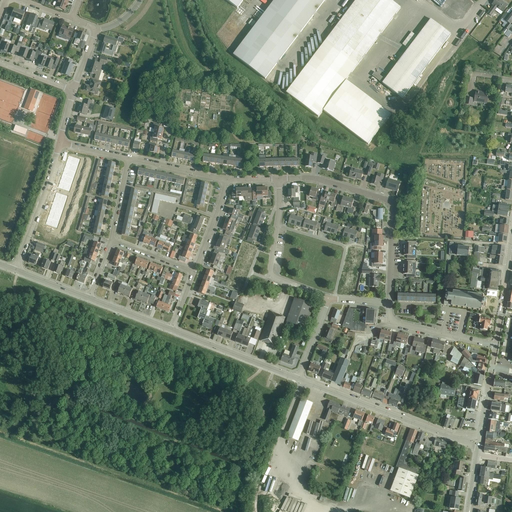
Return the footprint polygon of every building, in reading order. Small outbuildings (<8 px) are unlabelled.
[(57,0),(57,3),(54,2),(53,3),(53,5),(53,6),(64,10),(66,4),(67,4),(68,0),(57,0)] [(225,0),(237,9),(243,0),(225,0)] [(325,0),(274,0),(270,7),(233,55),(265,79),(325,0)] [(392,114),(346,80),(400,8),(390,0),(356,0),(286,93),(318,117),(323,111),(369,145),(392,114)] [(493,6),(488,14),(491,16),(497,8),(503,12),(508,6),(499,0),(495,0),(492,5),(493,6)] [(21,11),(14,9),(11,16),(15,18),(21,21),(24,12),(21,11)] [(507,13),(501,21),(504,24),(502,26),(505,28),(505,29),(502,33),(505,35),(508,31),(510,28),(511,26),(511,25),(511,22),(511,12),(510,16),(507,13)] [(36,20),(37,16),(30,14),(26,25),(29,27),(30,26),(33,27),(33,28),(36,29),(39,21),(36,20)] [(44,20),(41,19),(38,28),(44,31),(45,29),(51,31),(54,23),(48,21),(48,20),(44,19),(44,20)] [(375,72),(372,76),(402,99),(451,35),(431,19),(385,80),(375,72)] [(62,26),(59,34),(63,35),(62,38),(66,39),(66,38),(70,39),(73,30),(70,29),(62,26)] [(403,43),(408,47),(417,35),(412,31),(403,43)] [(75,33),(73,38),(75,39),(73,44),(78,46),(78,47),(83,49),(86,43),(83,41),(86,34),(79,32),(78,34),(75,33)] [(106,37),(104,42),(104,44),(103,44),(100,52),(113,56),(114,52),(116,53),(118,46),(116,46),(118,41),(106,37)] [(2,38),(0,43),(3,45),(2,48),(0,50),(1,51),(1,52),(5,54),(6,52),(7,53),(10,45),(11,41),(5,39),(2,38)] [(10,45),(7,53),(13,55),(15,52),(16,50),(18,51),(21,45),(22,42),(18,41),(18,43),(16,47),(10,45)] [(21,45),(18,51),(21,52),(20,54),(19,57),(26,59),(29,51),(30,49),(24,46),(21,45)] [(35,54),(29,51),(26,59),(27,60),(27,61),(31,62),(32,61),(32,62),(34,57),(37,58),(39,52),(36,51),(35,54)] [(39,52),(37,58),(40,59),(39,61),(38,65),(38,66),(42,68),(43,67),(44,67),(47,59),(48,56),(42,54),(42,53),(39,52)] [(47,59),(44,67),(50,70),(52,67),(52,65),(56,66),(59,59),(58,59),(55,58),(54,59),(48,56),(47,59)] [(293,68),(295,70),(294,71),(296,72),(307,61),(303,57),(293,68)] [(72,61),(65,59),(64,62),(65,63),(61,74),(69,77),(73,65),(71,64),(72,61)] [(93,61),(91,67),(102,70),(105,61),(100,59),(99,63),(93,61)] [(102,70),(91,67),(90,73),(95,75),(94,79),(99,80),(102,70)] [(86,86),(84,90),(93,93),(94,91),(97,92),(100,82),(92,80),(89,87),(86,86)] [(39,92),(31,89),(26,102),(34,106),(39,92)] [(487,103),(488,94),(484,93),(483,94),(480,93),(480,92),(476,91),(474,101),(482,103),(482,102),(487,103)] [(80,104),(78,113),(86,115),(88,108),(90,108),(92,101),(86,100),(85,105),(80,104)] [(105,113),(103,118),(112,121),(116,109),(109,107),(107,113),(105,113)] [(21,126),(16,124),(15,125),(13,131),(14,131),(25,136),(28,129),(22,127),(21,127),(21,126)] [(150,128),(149,132),(154,133),(163,135),(164,129),(160,128),(161,125),(154,124),(153,129),(150,128)] [(82,135),(84,128),(78,127),(79,126),(76,125),(74,133),(82,135)] [(89,129),(84,128),(82,135),(90,136),(91,131),(94,132),(95,126),(90,125),(89,129)] [(163,135),(154,133),(154,136),(151,135),(150,141),(157,143),(158,140),(162,140),(163,135)] [(151,150),(150,153),(158,154),(160,149),(156,148),(157,145),(149,143),(148,149),(151,150)] [(312,153),(311,157),(307,156),(305,167),(312,167),(313,160),(316,161),(317,154),(312,153)] [(511,155),(496,153),(496,155),(501,156),(504,157),(509,158),(508,161),(511,161),(511,155)] [(323,169),(333,172),(335,163),(323,159),(324,157),(320,155),(317,163),(323,165),(324,167),(323,169)] [(66,162),(78,166),(80,160),(68,156),(67,159),(66,162)] [(500,161),(500,165),(504,166),(504,169),(503,171),(511,172),(511,163),(509,163),(502,162),(500,161)] [(64,169),(75,172),(78,166),(66,162),(65,166),(65,167),(64,169)] [(368,168),(365,176),(370,177),(372,169),(374,164),(369,163),(368,168)] [(352,168),(349,177),(354,178),(354,177),(361,179),(364,172),(352,168)] [(62,175),(73,179),(75,172),(64,169),(64,170),(63,171),(62,175)] [(511,172),(503,171),(500,170),(500,173),(510,174),(509,180),(511,180),(511,172)] [(377,178),(374,177),(371,184),(378,186),(379,182),(383,183),(385,175),(378,173),(377,178)] [(60,181),(71,185),(73,179),(62,175),(61,179),(60,180),(60,181)] [(400,183),(389,179),(386,188),(391,190),(397,192),(400,183)] [(502,186),(502,190),(507,191),(507,190),(511,190),(511,181),(508,181),(505,180),(504,187),(502,186)] [(59,184),(58,188),(63,190),(69,192),(71,185),(60,181),(59,183),(59,184)] [(262,197),(262,188),(257,188),(253,189),(253,199),(257,199),(257,197),(262,197)] [(262,188),(262,197),(266,197),(266,199),(271,198),(271,191),(268,191),(268,188),(262,188)] [(293,202),(294,206),(300,205),(299,201),(299,194),(298,194),(298,188),(292,188),(292,191),(289,191),(289,198),(293,198),(293,202)] [(318,190),(312,188),(309,197),(313,198),(313,199),(318,201),(320,194),(317,194),(318,190)] [(237,192),(232,192),(232,200),(239,200),(239,201),(242,201),(242,197),(242,189),(236,189),(237,192)] [(248,189),(242,189),(242,197),(242,201),(246,201),(245,199),(248,199),(248,201),(252,201),(252,191),(248,191),(248,189)] [(54,197),(54,199),(65,203),(67,196),(56,192),(55,197),(54,197)] [(320,202),(319,206),(324,208),(326,201),(329,202),(331,194),(326,192),(325,195),(322,194),(320,202)] [(331,194),(329,202),(331,202),(330,206),(336,207),(338,200),(335,200),(336,195),(331,194)] [(346,207),(349,199),(343,197),(341,204),(339,204),(336,211),(342,212),(344,207),(346,207)] [(493,197),(492,203),(496,203),(499,204),(498,207),(497,207),(497,206),(493,206),(492,209),(508,211),(508,210),(509,205),(502,204),(502,201),(496,200),(497,198),(493,197)] [(53,201),(52,205),(63,209),(65,203),(54,199),(53,200),(53,201)] [(97,205),(106,207),(108,201),(98,199),(96,205),(97,205)] [(349,199),(346,207),(349,208),(347,213),(353,215),(355,208),(352,207),(354,201),(349,199)] [(50,210),(50,212),(61,215),(63,209),(52,205),(50,209),(50,210)] [(231,218),(242,222),(244,216),(239,214),(239,215),(237,214),(238,212),(230,209),(228,214),(232,215),(231,218)] [(259,209),(256,217),(264,220),(266,215),(263,214),(265,211),(259,209)] [(508,211),(492,209),(492,212),(496,213),(497,212),(498,212),(497,215),(507,217),(508,212),(507,212),(508,211)] [(373,213),(373,214),(373,215),(374,215),(374,216),(374,217),(375,217),(375,218),(375,223),(376,223),(376,228),(384,228),(384,227),(385,227),(385,223),(382,223),(383,214),(384,214),(384,210),(378,210),(378,211),(374,211),(374,212),(373,213)] [(49,214),(48,218),(59,222),(61,215),(50,212),(49,213),(49,214)] [(293,225),(296,217),(287,214),(286,219),(289,220),(288,223),(293,225)] [(184,215),(182,218),(202,225),(204,219),(198,217),(196,220),(195,219),(195,220),(192,219),(192,218),(184,215)] [(104,218),(97,217),(93,216),(92,219),(96,220),(96,223),(103,224),(104,218)] [(202,225),(182,218),(177,216),(176,219),(181,221),(190,224),(191,223),(193,224),(193,225),(194,226),(193,229),(191,228),(190,232),(196,234),(197,231),(199,232),(202,225)] [(256,217),(253,225),(258,227),(259,226),(261,227),(264,220),(256,217)] [(304,219),(296,217),(293,225),(300,227),(301,224),(302,224),(304,219)] [(453,228),(457,228),(458,218),(447,217),(446,231),(452,231),(453,228)] [(48,218),(45,224),(50,226),(55,228),(57,228),(58,225),(59,222),(48,218)] [(226,219),(225,224),(232,227),(235,228),(238,220),(231,218),(230,220),(226,219)] [(166,219),(164,225),(171,228),(173,222),(167,219),(166,219)] [(312,222),(304,219),(302,224),(304,225),(303,227),(310,230),(312,222)] [(312,222),(310,230),(315,231),(316,228),(319,229),(321,224),(312,222)] [(330,233),(333,224),(323,222),(322,227),(325,228),(324,231),(330,233)] [(225,224),(223,229),(226,230),(225,233),(231,235),(231,233),(232,233),(233,231),(234,231),(235,228),(232,227),(225,224)] [(333,224),(330,233),(336,235),(337,232),(340,233),(342,227),(333,224)] [(253,225),(250,233),(258,236),(260,229),(258,228),(258,227),(253,225)] [(507,235),(508,227),(500,226),(499,234),(507,235)] [(351,230),(342,227),(340,233),(343,234),(343,236),(349,238),(351,230)] [(351,230),(349,238),(355,240),(355,238),(359,238),(360,233),(351,230)] [(374,238),(374,242),(375,242),(383,242),(383,236),(382,236),(382,230),(372,230),(372,238),(374,238)] [(149,245),(152,238),(153,235),(147,233),(148,232),(144,231),(143,235),(146,236),(143,243),(149,245)] [(258,236),(250,233),(247,241),(252,243),(253,240),(256,241),(258,236)] [(83,238),(82,242),(85,243),(87,239),(93,241),(94,238),(91,237),(88,235),(85,234),(83,237),(83,238)] [(189,240),(195,243),(198,237),(191,234),(190,237),(184,235),(183,238),(189,240)] [(501,244),(506,244),(507,236),(492,234),(488,234),(488,236),(498,237),(497,243),(501,244)] [(218,242),(226,245),(228,240),(230,240),(231,238),(224,235),(223,238),(220,236),(218,242)] [(158,240),(152,238),(149,245),(155,247),(158,240)] [(157,248),(163,250),(166,241),(166,240),(160,238),(158,241),(159,241),(157,248)] [(193,248),(195,243),(183,238),(182,241),(188,243),(187,246),(193,248)] [(166,241),(163,250),(168,252),(169,252),(171,246),(173,246),(174,244),(171,243),(166,241)] [(404,250),(412,250),(413,245),(416,245),(416,242),(408,241),(408,244),(404,244),(404,250)] [(95,242),(93,248),(99,251),(101,245),(95,242)] [(226,245),(218,242),(216,247),(221,249),(220,252),(226,254),(228,255),(230,251),(224,249),(226,245)] [(372,243),(372,250),(379,250),(381,250),(381,247),(383,247),(383,242),(375,242),(375,243),(372,243)] [(450,243),(449,255),(455,256),(469,257),(470,251),(472,251),(472,249),(469,249),(469,248),(453,246),(454,244),(450,243)] [(351,259),(359,261),(363,248),(354,245),(351,259)] [(187,246),(185,251),(191,254),(193,248),(187,246)] [(247,246),(244,260),(253,262),(256,249),(247,246)] [(492,250),(491,255),(496,255),(503,256),(505,247),(497,246),(493,246),(492,250)] [(99,251),(93,248),(90,254),(97,256),(99,251)] [(185,251),(182,250),(178,260),(185,262),(187,259),(189,260),(191,254),(185,251)] [(379,250),(372,250),(372,251),(372,253),(374,253),(374,259),(382,259),(383,253),(379,253),(379,250)] [(416,250),(412,250),(404,250),(404,256),(407,256),(407,258),(416,259),(416,250)] [(117,251),(115,257),(122,259),(124,253),(117,251)] [(226,254),(220,252),(218,256),(214,254),(212,259),(220,262),(221,259),(224,260),(226,254)] [(35,257),(32,256),(29,263),(36,265),(40,255),(36,253),(35,257)] [(85,258),(84,261),(90,264),(92,261),(95,262),(97,256),(90,254),(90,253),(88,256),(86,256),(85,258)] [(503,257),(490,255),(489,259),(496,260),(495,265),(502,266),(503,257)] [(115,257),(113,263),(116,264),(115,266),(118,268),(119,267),(120,263),(123,264),(124,260),(122,259),(115,257)] [(141,267),(143,260),(137,258),(135,265),(141,267)] [(212,259),(210,264),(214,266),(213,268),(220,271),(223,263),(220,262),(212,259)] [(382,259),(374,259),(374,261),(372,261),(371,264),(371,267),(381,267),(381,264),(382,264),(382,259)] [(44,260),(41,267),(48,270),(51,262),(44,260)] [(143,260),(141,267),(147,269),(149,263),(143,260)] [(243,260),(238,274),(246,277),(251,263),(243,260)] [(403,269),(416,269),(416,261),(407,260),(407,263),(404,263),(403,269)] [(349,261),(348,274),(357,275),(358,261),(349,261)] [(56,265),(54,272),(60,274),(61,271),(62,272),(65,263),(62,262),(60,266),(56,265)] [(154,272),(157,266),(151,264),(149,270),(154,272)] [(157,266),(154,272),(160,274),(163,268),(157,266)] [(68,270),(66,277),(72,279),(73,276),(74,276),(76,270),(73,269),(72,272),(68,270)] [(82,272),(79,270),(76,276),(79,278),(78,281),(84,284),(87,277),(88,274),(90,270),(86,269),(85,273),(84,275),(84,276),(81,275),(82,272)] [(416,269),(403,269),(403,275),(407,275),(407,278),(415,278),(416,269)] [(495,280),(500,281),(501,273),(498,273),(498,271),(491,269),(490,273),(489,279),(495,280)] [(118,271),(114,270),(112,275),(108,273),(107,277),(115,280),(118,271)] [(205,276),(212,278),(214,272),(207,270),(205,276)] [(183,276),(177,273),(174,272),(172,275),(168,274),(167,273),(166,274),(163,273),(161,278),(165,279),(168,280),(169,277),(180,282),(183,276)] [(237,274),(232,287),(241,291),(246,278),(237,274)] [(347,275),(344,288),(353,290),(356,277),(347,275)] [(370,275),(369,287),(378,287),(378,283),(380,283),(380,275),(370,275)] [(205,276),(203,281),(210,284),(212,278),(205,276)] [(169,277),(168,280),(173,282),(172,285),(171,285),(170,289),(176,292),(178,287),(178,288),(180,282),(169,277)] [(495,280),(489,279),(488,279),(488,278),(484,277),(481,277),(481,279),(480,282),(487,283),(487,281),(489,281),(488,291),(497,292),(498,291),(500,281),(495,280)] [(106,281),(103,288),(110,290),(113,283),(106,281)] [(210,284),(203,281),(201,287),(207,290),(210,291),(213,292),(214,292),(215,289),(212,288),(212,287),(209,286),(210,284)] [(118,282),(116,288),(119,290),(118,293),(123,296),(127,287),(121,285),(121,284),(118,282)] [(136,289),(133,295),(136,296),(135,300),(141,302),(144,294),(139,291),(140,286),(137,285),(136,288),(136,289)] [(127,287),(123,296),(129,298),(131,294),(133,295),(136,288),(133,287),(133,288),(133,289),(127,287)] [(207,290),(201,287),(199,293),(205,296),(207,290)] [(464,308),(468,309),(469,309),(473,309),(473,310),(474,310),(474,309),(479,310),(478,311),(479,311),(479,310),(481,311),(482,311),(481,310),(482,307),(484,308),(484,305),(485,306),(486,306),(485,305),(486,302),(487,302),(486,301),(485,302),(484,302),(485,299),(483,299),(483,296),(484,296),(483,295),(483,296),(481,296),(481,295),(476,295),(476,294),(475,295),(471,294),(471,293),(470,293),(470,294),(466,293),(465,292),(465,293),(460,292),(461,292),(460,292),(455,292),(455,291),(455,292),(446,290),(445,296),(445,299),(444,306),(445,306),(445,305),(447,305),(446,307),(448,307),(448,306),(450,306),(450,307),(451,307),(451,306),(453,306),(452,307),(453,307),(453,306),(458,307),(458,308),(458,307),(463,308),(463,309),(464,308)] [(170,291),(168,296),(165,295),(162,303),(159,302),(156,308),(162,310),(170,291)] [(170,291),(162,310),(169,313),(171,306),(168,305),(172,296),(175,297),(176,293),(170,291)] [(144,294),(141,302),(147,304),(148,302),(153,304),(157,296),(151,294),(150,296),(144,294)] [(295,299),(287,322),(306,329),(314,305),(295,299)] [(201,309),(208,311),(210,305),(200,301),(198,305),(199,306),(199,307),(201,309)] [(234,303),(232,309),(241,313),(244,305),(235,301),(234,303)] [(208,311),(201,309),(198,317),(204,319),(203,320),(204,320),(203,323),(206,325),(206,327),(210,328),(214,319),(206,316),(208,311)] [(360,332),(362,311),(349,309),(344,324),(343,326),(350,329),(350,331),(360,332)] [(332,318),(330,322),(335,324),(337,320),(339,315),(342,316),(343,313),(341,312),(335,310),(331,318),(332,318)] [(366,311),(362,311),(360,332),(365,332),(366,324),(374,325),(375,311),(367,310),(366,311)] [(275,347),(285,317),(270,311),(260,341),(275,347)] [(480,330),(487,331),(488,327),(489,328),(490,325),(491,325),(492,320),(480,318),(481,316),(478,315),(476,326),(475,326),(475,328),(480,329),(480,330)] [(218,327),(217,329),(220,330),(218,336),(224,338),(227,330),(228,327),(225,326),(224,329),(221,328),(222,325),(225,319),(221,318),(220,322),(219,324),(218,327)] [(241,345),(247,329),(244,328),(241,336),(238,335),(235,342),(241,345)] [(247,329),(241,345),(247,347),(250,339),(251,338),(251,337),(254,330),(250,329),(248,328),(247,329)] [(326,331),(323,340),(331,343),(333,341),(330,340),(331,337),(333,331),(327,328),(326,331)] [(227,330),(224,338),(230,340),(233,333),(227,330)] [(254,330),(251,337),(251,338),(257,340),(260,332),(254,330)] [(392,345),(391,352),(394,352),(395,345),(400,348),(403,336),(398,334),(397,338),(395,337),(393,345),(392,345)] [(409,337),(403,336),(400,348),(403,349),(404,347),(406,347),(409,337)] [(423,345),(424,341),(414,338),(413,346),(416,347),(415,351),(425,353),(426,346),(423,345)] [(436,354),(439,341),(433,340),(432,342),(429,341),(427,349),(431,350),(431,348),(434,349),(433,353),(436,354)] [(445,343),(439,341),(436,354),(439,354),(440,350),(443,351),(443,353),(446,353),(448,346),(445,345),(445,343)] [(284,354),(281,361),(292,365),(299,348),(293,346),(289,356),(284,354)] [(462,356),(454,347),(450,355),(453,357),(451,361),(458,365),(462,356)] [(466,350),(462,354),(471,363),(477,364),(478,362),(485,364),(486,362),(487,359),(486,359),(486,358),(477,356),(478,355),(472,353),(471,356),(466,350)] [(341,358),(334,374),(331,382),(340,385),(341,382),(343,378),(350,362),(341,358)] [(321,367),(311,363),(308,371),(318,375),(321,367)] [(478,372),(477,374),(484,375),(486,365),(479,364),(478,367),(477,366),(477,368),(478,368),(477,369),(479,370),(479,371),(478,372)] [(402,377),(405,369),(398,366),(395,374),(402,377)] [(425,366),(422,377),(427,378),(430,368),(425,366)] [(474,367),(471,370),(475,373),(474,376),(476,376),(474,384),(481,386),(484,376),(477,374),(477,373),(476,373),(478,371),(474,367)] [(331,382),(334,374),(329,371),(328,372),(325,371),(322,378),(331,382)] [(342,382),(340,387),(350,390),(352,385),(348,383),(350,380),(347,379),(349,375),(347,374),(345,379),(343,378),(341,382),(342,382)] [(494,380),(493,387),(504,389),(505,385),(511,386),(511,383),(494,380)] [(357,382),(353,392),(360,394),(363,386),(359,385),(359,383),(357,382)] [(439,384),(437,394),(441,395),(440,397),(441,398),(445,399),(446,398),(446,395),(454,397),(456,387),(445,385),(445,383),(442,383),(442,385),(439,384)] [(396,396),(392,406),(397,408),(399,402),(404,390),(399,388),(396,396)] [(465,399),(476,400),(477,400),(479,391),(475,391),(475,389),(466,388),(465,391),(467,392),(465,399)] [(363,389),(361,394),(370,398),(372,393),(363,389)] [(382,403),(387,390),(385,390),(383,393),(375,390),(372,399),(382,403)] [(387,390),(382,403),(392,406),(396,396),(394,395),(389,393),(388,397),(385,397),(386,394),(387,391),(387,390)] [(466,410),(474,411),(476,400),(465,399),(459,397),(457,407),(466,410)] [(301,399),(287,437),(298,441),(313,404),(301,399)] [(330,401),(323,420),(328,422),(332,411),(347,417),(350,409),(330,401)] [(492,403),(491,411),(505,413),(506,405),(492,403)] [(356,411),(354,418),(359,420),(357,425),(360,426),(365,414),(356,411)] [(446,418),(443,427),(448,429),(452,430),(455,422),(452,421),(453,417),(450,416),(447,415),(446,418)] [(385,422),(378,419),(375,429),(381,431),(385,422)] [(492,431),(500,433),(501,430),(499,430),(500,425),(501,425),(501,423),(488,421),(487,432),(492,433),(492,431)] [(387,429),(385,435),(392,438),(394,432),(397,433),(400,425),(395,423),(392,431),(387,429)] [(411,430),(397,468),(399,469),(416,475),(418,470),(407,466),(408,463),(404,462),(410,447),(409,446),(410,442),(413,444),(418,432),(411,430)] [(492,433),(487,432),(485,445),(504,448),(505,444),(492,442),(493,439),(494,440),(496,439),(496,436),(504,438),(505,433),(500,433),(492,431),(492,433)] [(425,435),(420,433),(417,440),(420,441),(419,444),(416,443),(412,454),(417,456),(420,449),(422,450),(423,449),(424,448),(423,447),(424,446),(430,448),(432,443),(426,440),(425,442),(423,441),(425,435)] [(446,448),(447,442),(436,439),(434,446),(446,448)] [(504,448),(485,445),(484,451),(489,452),(489,451),(495,452),(495,449),(499,449),(498,451),(504,452),(503,453),(507,453),(508,448),(504,448)] [(453,470),(452,474),(460,476),(461,471),(464,472),(465,463),(455,461),(455,464),(457,465),(456,470),(453,470)] [(480,472),(489,474),(490,469),(495,469),(495,466),(496,466),(497,463),(488,461),(487,468),(481,467),(480,472)] [(416,475),(399,469),(391,491),(410,499),(419,476),(416,475)] [(489,474),(480,472),(480,477),(481,477),(480,485),(488,486),(489,479),(493,480),(493,479),(501,480),(501,476),(489,474)] [(458,489),(457,491),(464,492),(466,479),(461,478),(460,477),(459,480),(458,489)] [(458,492),(453,491),(450,509),(458,510),(460,499),(457,499),(458,492)] [(477,498),(475,506),(480,507),(483,508),(484,504),(491,506),(492,498),(485,497),(484,502),(481,502),(482,494),(478,493),(477,498)]
